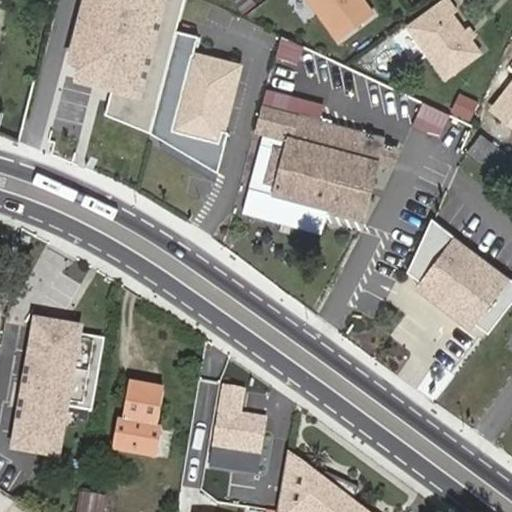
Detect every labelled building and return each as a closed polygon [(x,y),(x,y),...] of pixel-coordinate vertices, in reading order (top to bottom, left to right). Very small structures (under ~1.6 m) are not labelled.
[(181,0),(78,0),(57,76),(106,90),(99,115),(146,128),(181,0)] [(323,0),(345,30),(378,5),(374,0),(323,0)] [(487,45),(477,31),(471,23),(460,6),(463,4),(460,0),(437,0),(414,17),(450,70),(487,45)] [(471,23),(477,31),(480,29),(475,21),(471,23)] [(277,36),(270,59),(294,66),(301,44),(277,36)] [(234,63),(197,54),(193,52),(173,129),(191,134),(194,123),(221,130),(240,65),(234,63)] [(511,116),(511,85),(498,105),(511,116)] [(457,93),(448,112),(468,121),(477,103),(457,93)] [(409,126),(436,139),(447,115),(420,102),(409,126)] [(264,105),(258,130),(291,138),(288,151),(280,183),(277,194),(364,213),(385,131),(264,105)] [(219,140),(221,130),(194,123),(191,134),(219,140)] [(501,170),(505,165),(511,156),(511,152),(486,133),(473,149),(501,170)] [(268,179),(280,183),(288,151),(275,148),(268,179)] [(511,173),(511,169),(505,165),(501,170),(510,176),(511,173)] [(511,303),(511,280),(426,218),(404,272),(489,334),(511,303)] [(68,328),(43,322),(31,367),(37,369),(32,387),(62,394),(63,388),(72,391),(85,340),(66,336),(68,328)] [(87,332),(68,328),(66,336),(85,340),(87,332)] [(217,457),(231,460),(233,448),(259,453),(266,415),(240,410),(244,386),(226,382),(213,450),(218,452),(217,457)] [(159,426),(165,389),(128,383),(122,421),(159,426)] [(62,394),(32,387),(30,395),(60,402),(62,394)] [(163,427),(159,426),(122,421),(117,420),(113,447),(159,454),(163,427)] [(233,448),(231,460),(230,464),(257,468),(259,453),(233,448)] [(346,511),(357,490),(325,474),(306,511),(346,511)] [(53,495),(29,491),(27,504),(50,508),(53,495)] [(7,511),(12,505),(0,498),(0,511),(7,511)] [(102,511),(104,503),(84,500),(82,511),(102,511)] [(115,511),(117,505),(104,503),(102,511),(115,511)]
